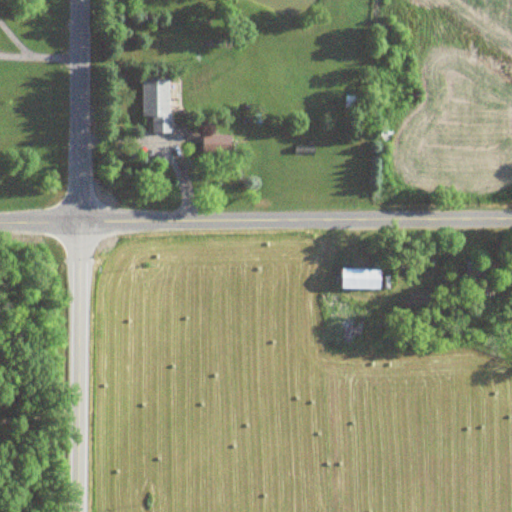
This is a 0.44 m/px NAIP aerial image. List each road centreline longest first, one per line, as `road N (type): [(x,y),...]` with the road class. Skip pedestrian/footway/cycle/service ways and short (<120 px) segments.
road 1 (residential): [(73,511),(78,0)]
road 2 (residential): [(0,224),(511,220)]
